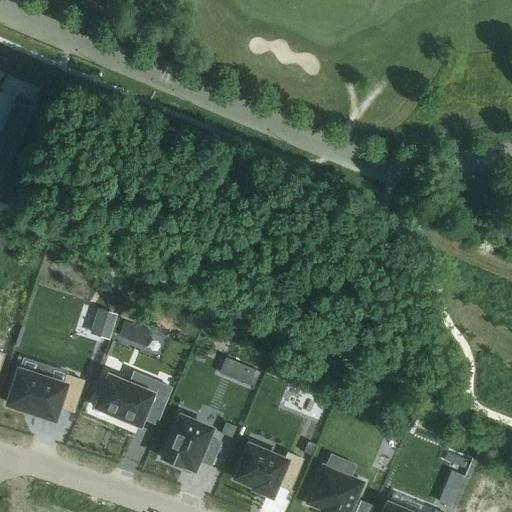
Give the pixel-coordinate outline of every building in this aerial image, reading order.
[(99,310),(91,333),(94,334),(107,338),(115,315),(99,310)] [(119,334),(128,338),(133,327),(124,323),(119,334)] [(249,367),(243,383),(253,387),(260,372),(249,367)] [(19,370),(8,403),(24,409),(23,410),(25,410),(25,409),(35,412),(35,414),(37,414),(37,413),(53,418),(57,407),(73,412),(83,381),(66,375),(63,384),(19,370)] [(123,420),(123,419),(139,425),(146,409),(159,415),(171,388),(155,381),(151,392),(108,374),(94,407),(110,414),(110,415),(111,415),(112,414),(121,418),(121,419),(123,420)] [(180,416),(162,458),(165,459),(165,460),(167,461),(167,460),(176,464),(175,465),(177,465),(177,464),(181,466),(181,463),(190,467),(189,468),(191,469),(191,468),(193,468),(197,460),(210,466),(220,442),(206,437),(210,429),(180,416)] [(231,438),(236,427),(225,422),(220,433),(231,438)] [(235,477),(237,478),(236,479),(238,480),(238,479),(255,486),(254,488),(257,489),(256,491),(258,491),(258,490),(266,493),(265,494),(267,495),(267,494),(271,495),(275,484),(289,489),(302,459),(287,453),(284,460),(248,445),(235,477)] [(323,467),(307,503),(323,509),(321,511),(349,511),(361,483),(323,467)] [(438,501),(452,507),(456,498),(442,492),(438,501)]
